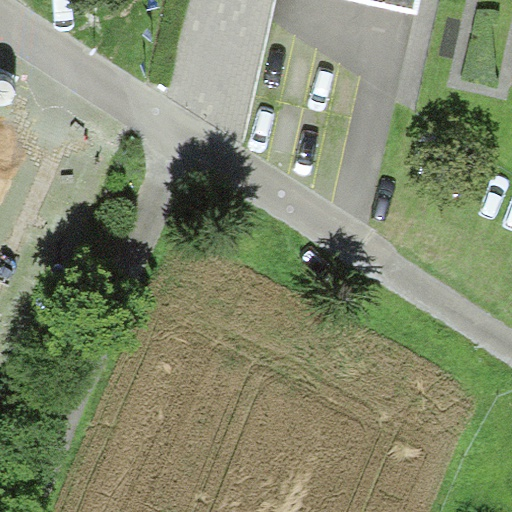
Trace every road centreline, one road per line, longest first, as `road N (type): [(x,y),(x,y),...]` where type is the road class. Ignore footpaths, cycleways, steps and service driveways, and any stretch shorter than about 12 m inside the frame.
road 1 (unclassified): [(171,124),(25,511)]
road 2 (unclassified): [(171,124),(511,345)]
road 3 (unclassified): [(0,6),(171,124)]
